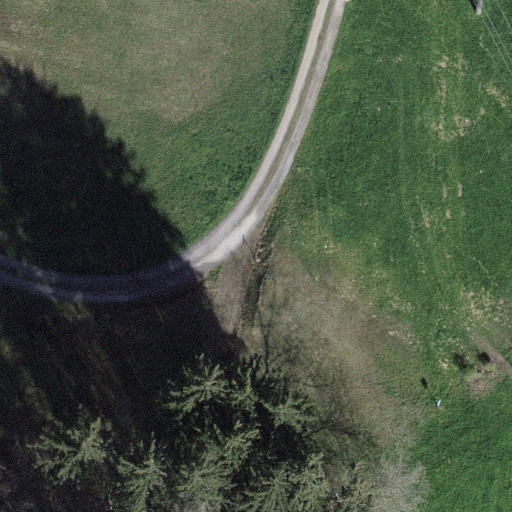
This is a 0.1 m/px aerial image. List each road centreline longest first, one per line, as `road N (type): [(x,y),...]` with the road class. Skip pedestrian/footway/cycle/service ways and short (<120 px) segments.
road 1 (track): [(326,0),(276,173),(234,242)]
road 2 (track): [(234,242),(163,277),(109,289),(23,277),(0,266)]
